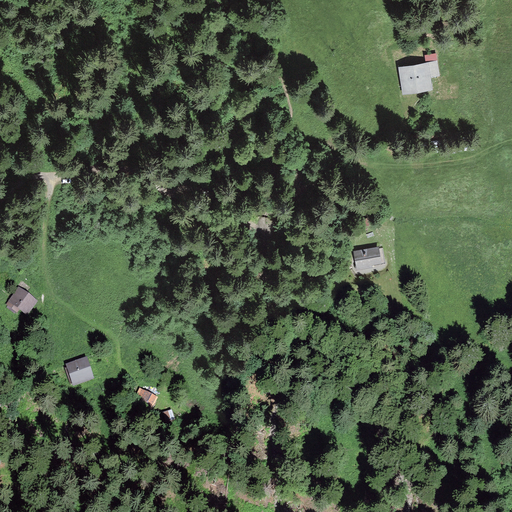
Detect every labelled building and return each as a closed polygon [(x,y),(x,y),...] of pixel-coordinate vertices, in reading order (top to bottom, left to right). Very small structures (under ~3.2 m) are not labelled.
[(426,63),(398,67),(402,95),(433,90),(431,77),(440,76),(436,53),(424,55),(426,63)] [(359,264),(380,260),(378,248),(357,252),(359,264)] [(16,313),(20,309),(26,314),(35,303),(21,291),(8,307),(16,313)] [(65,370),(69,384),(89,378),(85,364),(65,370)] [(136,401),(138,402),(136,405),(139,407),(141,404),(150,410),(156,401),(142,392),(136,401)] [(164,412),(167,420),(175,417),(172,408),(164,412)]
